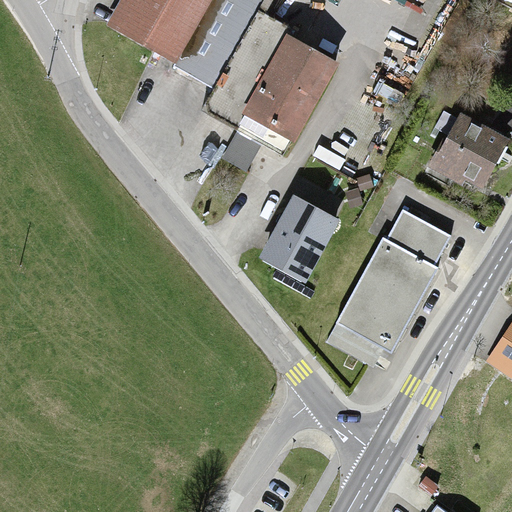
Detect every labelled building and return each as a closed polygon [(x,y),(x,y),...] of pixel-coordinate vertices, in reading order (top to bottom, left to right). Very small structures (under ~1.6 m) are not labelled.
[(127,0),(113,25),(223,86),(271,0),(127,0)] [(339,61),(287,35),(246,116),(298,142),(339,61)] [(511,146),(459,118),(435,162),(492,193),(511,157),(511,146)] [(292,196),(274,232),(260,257),(305,281),(337,220),(292,196)] [(404,214),(332,339),(390,372),(461,248),(404,214)] [(511,320),(485,361),(511,378),(511,320)]
